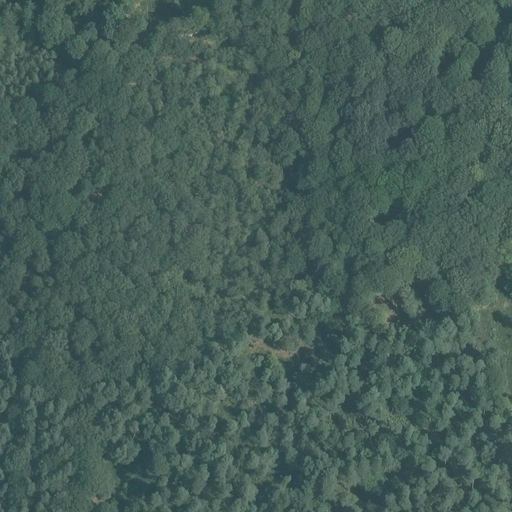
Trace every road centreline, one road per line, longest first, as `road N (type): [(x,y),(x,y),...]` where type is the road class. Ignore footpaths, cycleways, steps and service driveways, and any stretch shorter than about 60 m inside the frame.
road 1 (track): [(511,437),(351,0)]
road 2 (track): [(0,138),(130,60),(283,0)]
